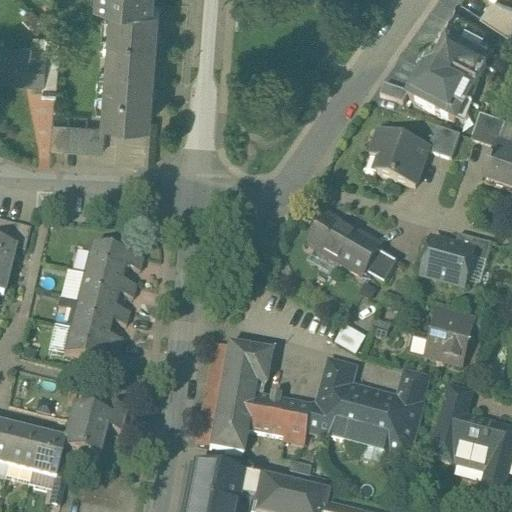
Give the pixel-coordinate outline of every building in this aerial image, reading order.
[(95,0),(95,9),(112,11),(156,13),(156,0),(95,0)] [(511,8),(502,5),(494,0),(491,0),(480,17),(511,36),(511,33),(511,8)] [(162,14),(112,11),(108,73),(157,77),(162,14)] [(451,25),(479,40),(485,29),(457,14),(451,25)] [(410,94),(408,98),(455,122),(494,48),(479,40),(451,25),(448,24),(410,94)] [(60,39),(46,38),(45,50),(46,50),(45,70),(57,72),(60,39)] [(45,50),(0,46),(0,79),(19,81),(20,74),(42,76),(42,83),(43,83),(44,83),(45,70),(46,50),(45,50)] [(57,72),(45,70),(44,83),(43,83),(42,95),(55,96),(57,72)] [(157,77),(108,73),(104,129),(153,133),(157,77)] [(408,98),(410,94),(384,85),(380,97),(403,105),(406,97),(408,98)] [(505,126),(480,117),(472,142),(496,150),(498,145),(505,126)] [(66,126),(53,124),(51,148),(65,149),(66,126)] [(104,129),(66,126),(65,149),(103,152),(104,129)] [(461,138),(436,130),(429,150),(430,150),(428,154),(452,163),(461,138)] [(429,150),(378,133),(378,134),(379,134),(371,157),(370,157),(370,158),(381,163),(377,177),(416,190),(428,154),(430,150),(429,150)] [(511,150),(498,145),(496,150),(491,164),(490,164),(483,184),(484,184),(485,183),(511,192),(511,150)] [(382,249),(325,217),(307,249),(363,281),(366,276),(379,255),(382,249)] [(6,224),(1,246),(12,249),(18,227),(6,224)] [(30,230),(18,227),(12,249),(14,250),(24,252),(30,230)] [(491,246),(458,237),(455,249),(474,255),(473,260),(486,263),(491,246)] [(455,249),(432,243),(422,278),(464,289),(473,260),(474,255),(455,249)] [(0,246),(0,271),(8,273),(14,250),(12,249),(1,246),(0,246)] [(128,258),(90,249),(83,277),(121,286),(124,271),(128,258)] [(396,265),(379,255),(366,276),(384,286),(396,265)] [(142,262),(128,258),(124,271),(139,275),(142,262)] [(121,286),(83,277),(77,304),(114,313),(118,298),(121,286)] [(135,290),(121,286),(118,298),(132,302),(135,290)] [(114,313),(77,304),(70,331),(107,340),(111,325),(114,313)] [(129,317),(114,313),(111,325),(125,329),(129,317)] [(474,321),(459,317),(456,329),(471,333),(474,321)] [(456,329),(436,323),(431,340),(427,357),(427,358),(461,367),(471,333),(456,329)] [(337,346),(360,355),(367,335),(344,327),(337,346)] [(107,340),(70,331),(63,359),(100,368),(104,353),(107,340)] [(416,336),(411,353),(427,357),(431,340),(416,336)] [(122,344),(107,340),(104,353),(119,356),(122,344)] [(270,355),(233,348),(233,352),(226,392),(253,398),(255,386),(265,388),(267,372),(260,371),(263,355),(270,356),(270,355)] [(215,349),(207,391),(219,393),(219,391),(226,392),(233,352),(215,349)] [(353,373),(330,366),(318,411),(316,416),(340,423),(349,390),(353,373)] [(397,403),(349,390),(340,423),(316,416),(318,411),(311,409),(307,434),(407,461),(424,399),(400,393),(397,403)] [(219,393),(207,391),(197,448),(209,450),(219,393)] [(226,392),(219,391),(219,393),(209,450),(208,451),(242,458),(246,434),(253,398),(226,392)] [(472,397),(449,391),(445,406),(446,406),(432,460),(431,460),(430,461),(451,466),(456,448),(493,458),(489,473),(487,473),(479,500),(480,500),(481,499),(499,504),(499,505),(500,506),(511,461),(511,445),(511,446),(511,445),(511,432),(497,429),(495,435),(464,427),(472,397)] [(311,409),(253,398),(246,434),(305,445),(307,434),(311,409)] [(127,410),(103,404),(100,415),(109,417),(106,430),(121,434),(127,410)] [(100,415),(72,408),(63,444),(61,452),(98,461),(106,430),(109,417),(100,415)] [(17,432),(0,428),(0,467),(8,469),(17,432)] [(40,438),(17,432),(8,469),(31,475),(40,438)] [(40,438),(31,475),(54,481),(58,466),(61,452),(63,444),(40,438)] [(311,469),(291,464),(286,485),(306,491),(311,469)] [(54,481),(48,506),(60,508),(69,469),(58,466),(54,481)] [(235,476),(195,469),(186,511),(233,511),(234,506),(229,505),(232,494),(239,495),(238,497),(254,500),(257,480),(235,476)] [(286,485),(261,480),(253,510),(252,509),(251,511),(322,511),(323,510),(326,496),(306,491),(286,485)]
